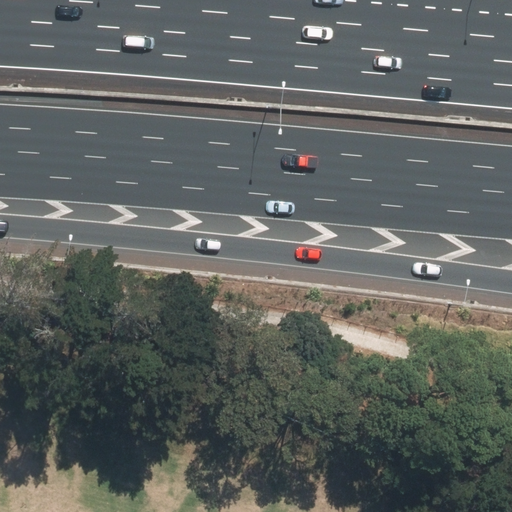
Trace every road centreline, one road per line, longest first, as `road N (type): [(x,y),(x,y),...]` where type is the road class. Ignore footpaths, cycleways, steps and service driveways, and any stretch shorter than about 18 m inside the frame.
road 1 (motorway): [(511,283),(0,221)]
road 2 (motorway): [(0,44),(511,85)]
road 3 (motorway): [(511,165),(0,125)]
